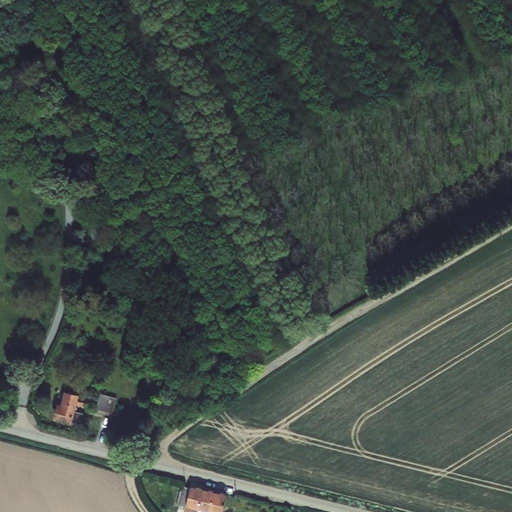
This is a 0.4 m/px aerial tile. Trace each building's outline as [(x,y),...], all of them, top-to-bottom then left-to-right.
[(56,407),(53,419),(74,424),(80,405),(72,403),(73,397),(63,394),(59,408),(56,407)] [(95,410),(111,414),(115,398),(99,394),(95,410)] [(193,511),(198,499),(181,494),(175,511),(193,511)] [(198,499),(193,511),(205,511),(209,501),(198,499)] [(217,511),(220,505),(209,501),(205,511),(217,511)]
